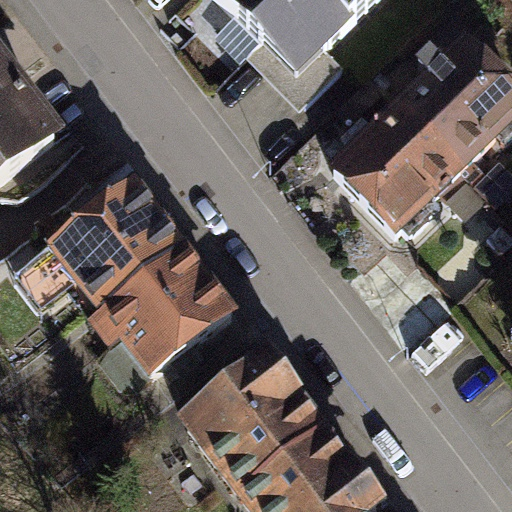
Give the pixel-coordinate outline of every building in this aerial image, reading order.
[(211,0),(285,71),(355,0),(211,0)] [(379,127),(338,166),(406,237),(511,134),(511,89),(466,42),(428,79),(379,127)] [(0,60),(0,184),(60,138),(0,60)] [(88,213),(46,245),(148,380),(189,349),(234,316),(131,181),(88,213)] [(221,385),(176,420),(246,511),(369,511),(382,503),(265,351),(221,385)]
